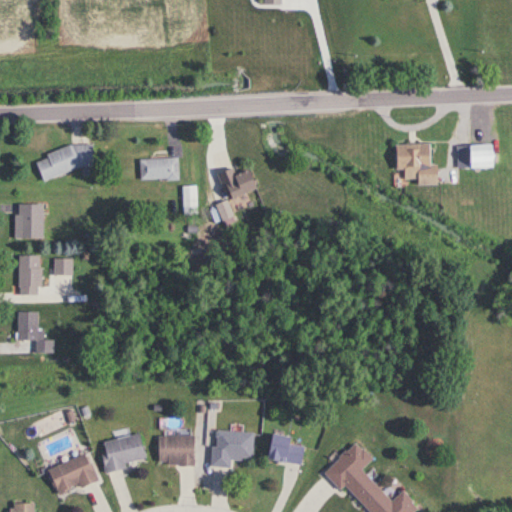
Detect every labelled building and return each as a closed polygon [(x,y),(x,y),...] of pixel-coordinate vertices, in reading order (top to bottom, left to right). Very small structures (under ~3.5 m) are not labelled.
[(41,183),(92,162),(84,140),(32,161),(41,183)] [(390,145),(391,170),(398,169),(399,182),(428,180),(426,143),(390,145)] [(454,145),(454,167),(489,167),(489,145),(454,145)] [(137,159),(137,181),(176,181),(176,159),(137,159)] [(215,174),(222,198),(252,190),(245,166),(215,174)] [(41,204),(14,204),(14,239),(41,239),(41,204)] [(16,255),(16,294),(39,294),(39,255),(16,255)] [(52,276),(71,276),(71,258),(52,258),(52,276)] [(15,340),(33,340),(33,353),(52,353),(52,340),(41,340),(41,329),(37,329),(37,311),(15,311),(15,340)] [(252,433),(212,430),(209,467),(228,468),(229,459),(250,460),(252,433)] [(104,469),(144,461),(138,433),(98,442),(104,469)] [(262,459),(299,466),(303,447),(290,444),(291,438),(267,433),(262,459)] [(156,435),(156,465),(192,465),(192,435),(156,435)] [(388,502),(358,470),(370,460),(354,443),(324,470),(362,511),(412,511),(415,509),(399,492),(388,502)] [(45,469),(55,496),(95,480),(84,453),(45,469)]
